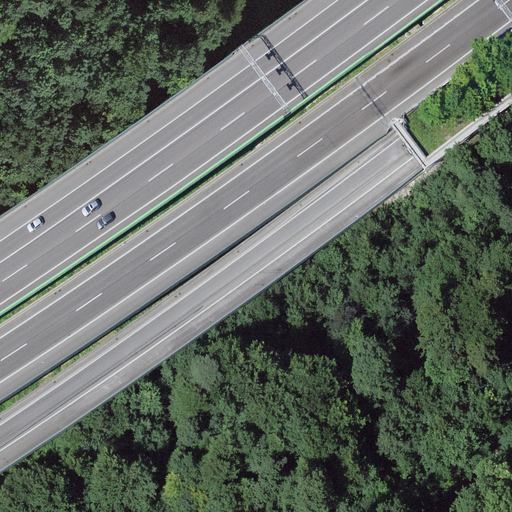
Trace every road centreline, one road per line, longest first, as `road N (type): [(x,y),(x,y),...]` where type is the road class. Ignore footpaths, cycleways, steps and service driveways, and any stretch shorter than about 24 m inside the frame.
road 1 (motorway): [(0,442),(511,73)]
road 2 (motorway): [(0,362),(511,0)]
road 3 (motorway): [(395,0),(113,196)]
road 4 (motorway): [(363,0),(113,196)]
road 5 (motorway): [(113,196),(0,273)]
road 6 (track): [(441,511),(511,410)]
